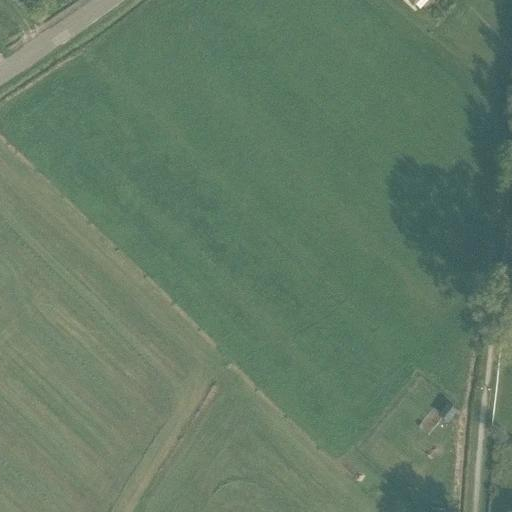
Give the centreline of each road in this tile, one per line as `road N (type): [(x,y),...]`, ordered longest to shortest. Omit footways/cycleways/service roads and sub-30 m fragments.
road 1 (track): [(476,511),(511,223)]
road 2 (unclassified): [(0,75),(109,0)]
